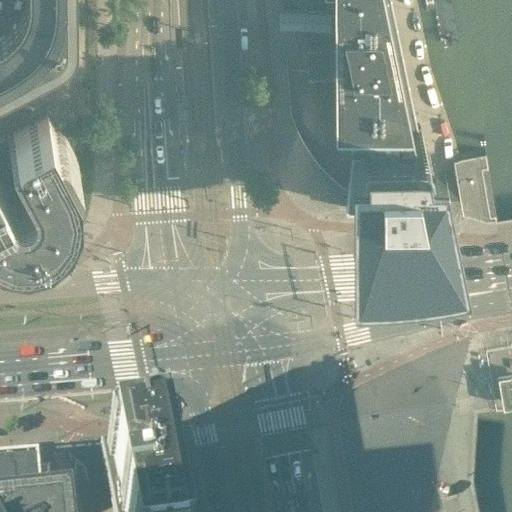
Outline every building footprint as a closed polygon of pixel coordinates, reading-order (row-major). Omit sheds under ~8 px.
[(0,0),(0,86),(59,56),(61,54),(64,53),(66,50),(68,48),(69,46),(70,43),(71,40),(72,37),(72,34),(71,0),(0,0)] [(169,0),(171,10),(176,40),(184,81),(193,78),(249,65),(245,43),(239,10),(237,0),(236,0),(169,0)] [(333,0),(334,9),(325,9),(323,9),(323,16),(323,23),(323,24),(340,24),(340,52),(346,52),(346,81),(352,81),(352,110),(350,139),(343,138),(343,177),(343,228),(343,257),(363,256),(382,255),(401,254),(421,251),(440,248),(459,244),(458,239),(437,138),(422,137),(418,137),(389,0),(333,0)] [(0,139),(0,239),(20,243),(45,236),(65,219),(76,195),(75,169),(47,115),(0,139)] [(511,374),(494,378),(499,408),(511,405),(511,374)] [(109,511),(178,511),(165,442),(99,455),(109,511)] [(0,511),(34,511),(34,505),(31,473),(0,476),(0,511)]
